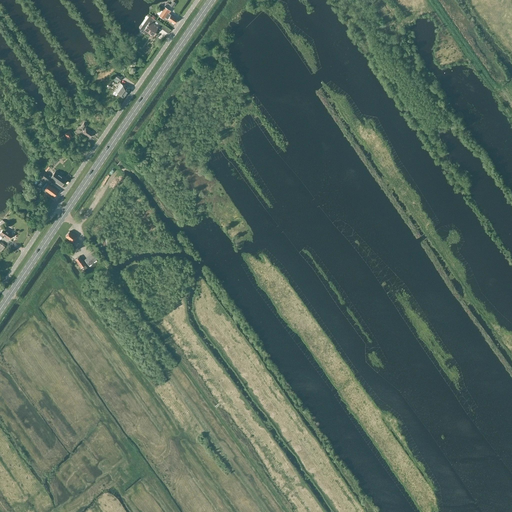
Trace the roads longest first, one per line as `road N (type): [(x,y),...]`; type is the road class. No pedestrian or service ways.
road 1 (primary): [(0,309),(211,0)]
road 2 (unclassified): [(0,288),(197,0)]
